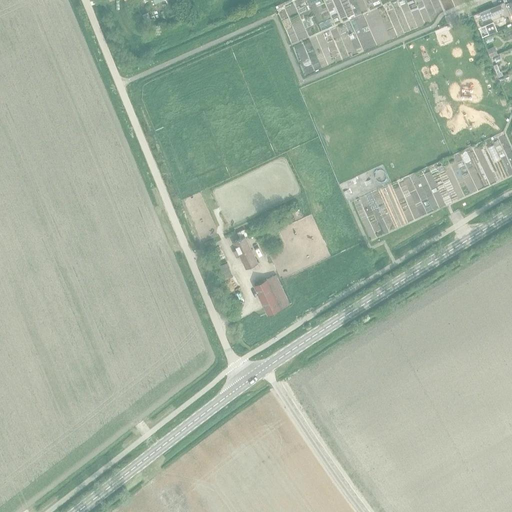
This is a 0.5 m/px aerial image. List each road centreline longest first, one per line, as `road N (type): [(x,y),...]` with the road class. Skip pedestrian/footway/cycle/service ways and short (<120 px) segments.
road 1 (unclassified): [(246,381),(85,0)]
road 2 (secondary): [(246,381),(511,212)]
road 3 (secondary): [(77,511),(246,381)]
